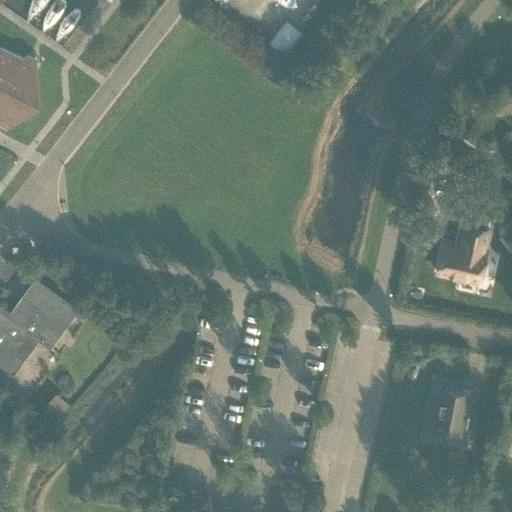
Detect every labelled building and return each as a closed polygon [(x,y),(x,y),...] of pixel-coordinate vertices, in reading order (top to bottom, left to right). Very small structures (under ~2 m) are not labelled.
[(302,33),(285,20),(268,42),(284,55),(302,33)] [(0,124),(4,126),(38,104),(34,58),(28,55),(23,58),(0,46),(0,124)] [(458,246),(442,242),(436,272),(479,281),(485,252),(483,251),(486,238),(461,232),(458,246)] [(80,290),(63,277),(57,286),(73,298),(80,290)] [(37,281),(10,316),(38,337),(48,346),(66,322),(63,319),(72,307),(37,281)] [(38,337),(10,316),(4,324),(0,320),(0,364),(7,370),(16,359),(19,361),(38,337)] [(460,434),(468,394),(440,389),(432,428),(460,434)]
